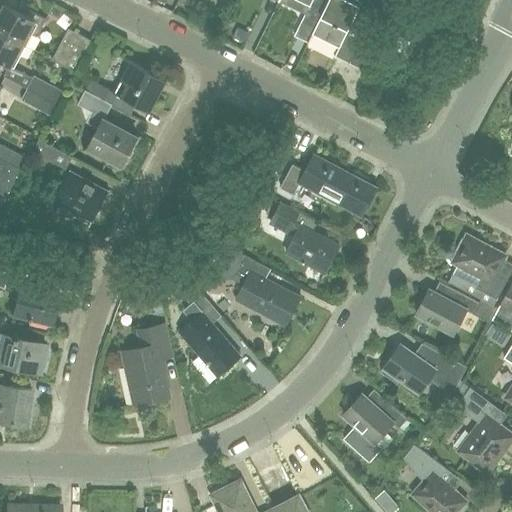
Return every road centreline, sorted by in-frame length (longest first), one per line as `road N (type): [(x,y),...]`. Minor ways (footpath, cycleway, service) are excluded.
road 1 (residential): [(427,173),(320,371),(286,405),(212,448),(159,462),(66,468)]
road 2 (residential): [(66,468),(85,347),(119,248),(215,60)]
road 3 (residential): [(427,173),(215,60)]
road 4 (residential): [(511,15),(427,173)]
road 5 (residential): [(215,60),(93,0)]
